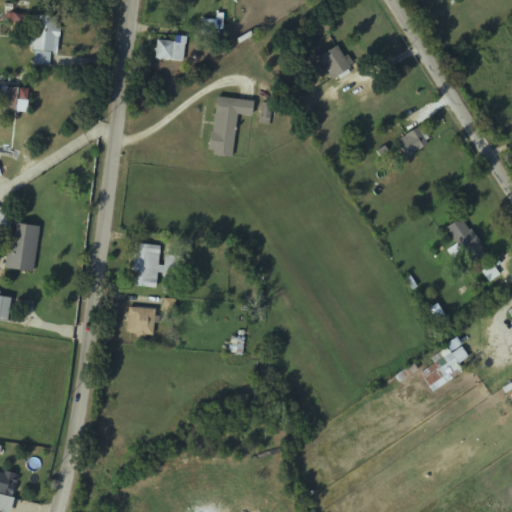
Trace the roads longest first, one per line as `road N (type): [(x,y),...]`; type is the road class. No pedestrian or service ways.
road 1 (tertiary): [(132,0),(75,444),(56,511)]
road 2 (residential): [(511,182),(394,0)]
